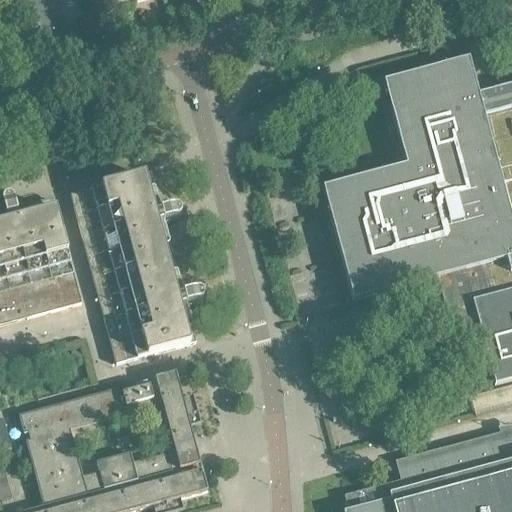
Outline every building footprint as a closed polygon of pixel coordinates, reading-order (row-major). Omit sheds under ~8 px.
[(511,91),(485,99),(475,64),(467,66),(467,65),(446,71),(390,86),(392,94),(409,157),(413,170),(329,192),(331,200),(337,221),(360,305),(367,303),(388,297),(443,282),(452,315),(461,312),(470,347),(488,342),(501,389),(511,386),(511,91)] [(195,346),(165,232),(153,188),(147,189),(144,178),(90,192),(94,204),(73,210),(115,367),(195,346)] [(56,209),(54,201),(17,211),(13,198),(2,201),(8,221),(56,209)] [(0,328),(81,307),(57,219),(55,213),(0,227),(0,328)] [(199,426),(192,398),(181,401),(175,376),(154,382),(155,387),(179,473),(199,467),(196,454),(189,429),(199,426)] [(29,443),(25,444),(43,509),(56,506),(57,511),(59,511),(197,475),(201,474),(199,467),(179,473),(155,387),(133,393),(131,388),(18,418),(23,437),(27,436),(29,443)] [(4,419),(0,419),(0,445),(9,444),(4,419)] [(511,511),(511,432),(500,436),(394,464),(400,483),(343,499),(346,511),(511,511)] [(141,511),(152,509),(152,511),(182,511),(179,502),(206,494),(201,474),(197,475),(59,511),(141,511)]
